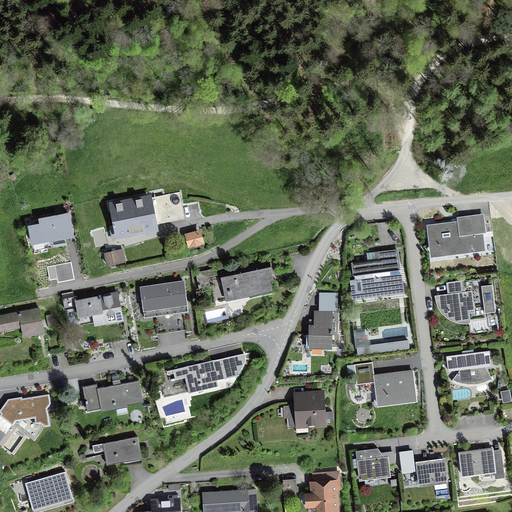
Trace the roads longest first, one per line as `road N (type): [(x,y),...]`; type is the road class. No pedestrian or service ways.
road 1 (track): [(403,156),(406,121),(395,97),(368,80),(221,108),(0,99)]
road 2 (residential): [(504,431),(457,437),(436,426),(401,210)]
road 3 (residential): [(0,382),(240,335),(285,334)]
road 4 (residential): [(285,334),(246,410),(118,511)]
road 5 (residential): [(401,210),(343,220),(314,263),(285,334)]
road 6 (track): [(406,121),(423,67),(511,30)]
